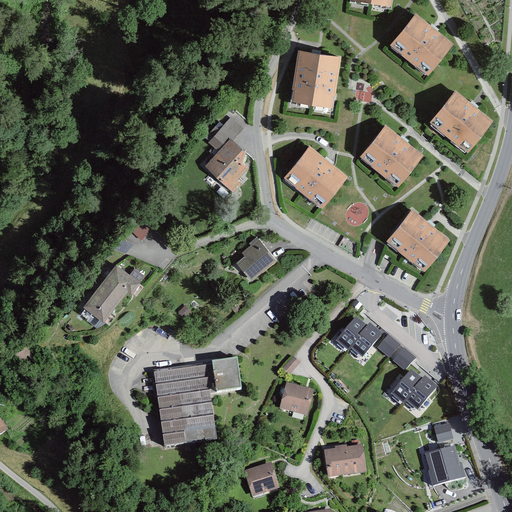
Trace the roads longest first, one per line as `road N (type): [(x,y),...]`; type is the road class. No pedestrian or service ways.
road 1 (residential): [(451,320),(324,254),(269,209),(259,100),(305,0)]
road 2 (tertiary): [(451,320),(506,511)]
road 3 (tertiary): [(511,142),(463,266),(451,320)]
